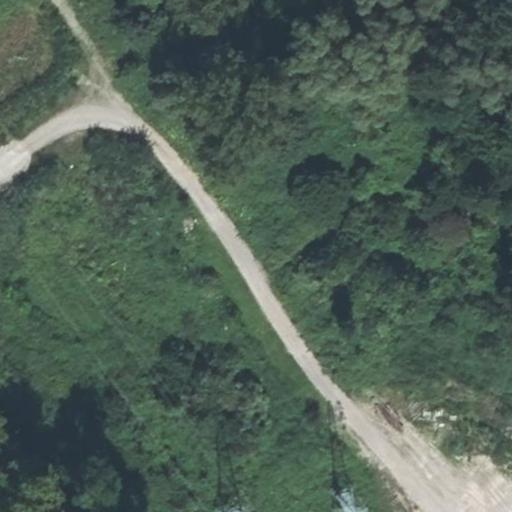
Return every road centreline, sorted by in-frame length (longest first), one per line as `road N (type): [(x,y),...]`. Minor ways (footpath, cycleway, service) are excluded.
road 1 (track): [(104,103),(161,148),(198,194),(423,511)]
road 2 (track): [(258,283),(383,192),(484,194),(511,218)]
road 3 (track): [(56,0),(104,103),(0,176)]
